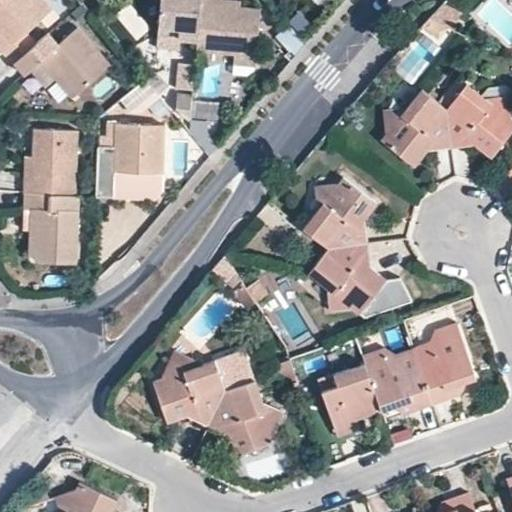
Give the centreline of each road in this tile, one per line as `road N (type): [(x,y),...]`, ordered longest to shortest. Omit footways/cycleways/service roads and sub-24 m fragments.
road 1 (residential): [(68,383),(148,320),(196,262),(258,144)]
road 2 (residential): [(511,422),(261,511)]
road 3 (residential): [(258,144),(169,239),(76,309)]
road 4 (residential): [(243,511),(88,434),(68,383)]
road 5 (residential): [(258,144),(385,0)]
road 6 (residential): [(511,342),(462,232)]
